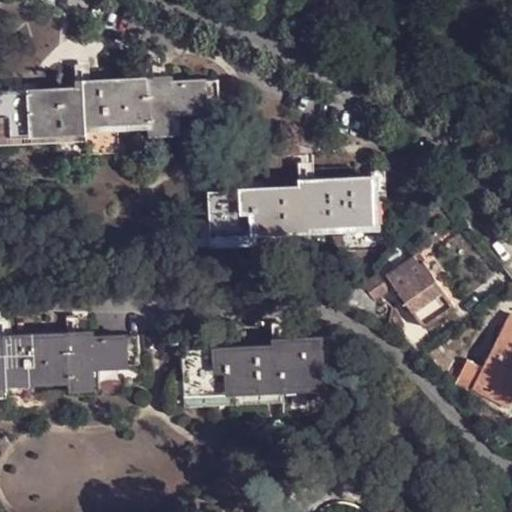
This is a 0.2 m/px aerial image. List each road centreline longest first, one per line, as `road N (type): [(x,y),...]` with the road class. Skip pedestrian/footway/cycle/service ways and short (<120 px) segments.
road 1 (residential): [(511,205),(428,118),(370,81),(178,0)]
road 2 (unknown): [(281,511),(349,478),(450,506),(507,471)]
